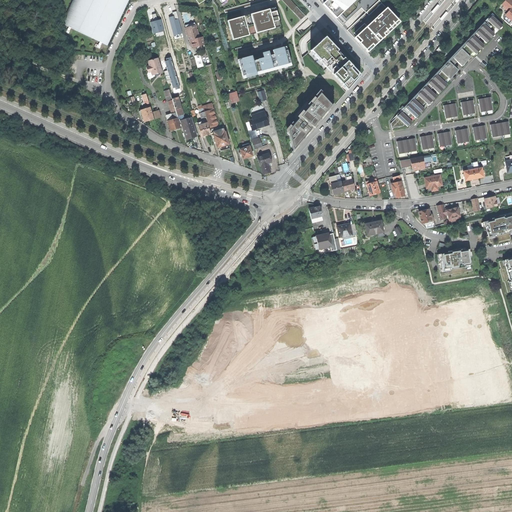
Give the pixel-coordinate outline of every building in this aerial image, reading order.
[(73,0),(63,23),(108,44),(128,0),(73,0)] [(271,0),(261,0),(253,2),(249,3),(239,6),(224,10),(225,13),(271,0)] [(281,0),(292,10),(296,6),(290,0),(281,0)] [(327,0),(323,4),(336,18),(355,0),(327,0)] [(366,13),(369,15),(382,3),(379,0),(366,13)] [(502,7),(508,12),(511,6),(511,1),(510,0),(505,0),(502,4),(504,6),(502,7)] [(305,16),(296,6),(292,10),(301,20),(305,16)] [(269,9),(274,28),(280,27),(275,8),(269,9)] [(354,38),(366,50),(372,45),(377,40),(398,20),(386,8),(367,26),(356,36),(354,38)] [(266,30),(274,28),(269,9),(263,11),(250,15),(256,34),(257,33),(266,30)] [(447,13),(446,12),(440,19),(441,21),(442,20),(447,14),(448,13),(447,13)] [(396,116),(397,117),(401,112),(402,113),(406,109),(405,108),(414,99),(415,100),(418,96),(420,97),(428,88),(430,90),(432,88),(428,84),(437,75),(441,72),(440,71),(447,63),(449,65),(450,63),(453,66),(457,62),(453,58),(461,49),(462,49),(466,45),(465,45),(473,36),(478,39),(480,37),(478,35),(486,27),(485,25),(488,21),(488,20),(492,16),(493,15),(492,13),(482,24),(480,26),(463,44),(461,46),(439,70),(437,72),(416,94),(414,96),(404,108),(402,110),(396,116)] [(254,34),(256,34),(250,15),(249,15),(244,16),(249,35),(254,34)] [(233,40),(249,35),(244,16),(242,17),(227,21),(233,40)] [(502,24),(492,16),(488,20),(488,21),(496,28),(497,29),(502,24)] [(158,21),(154,22),(154,23),(150,24),(153,34),(164,31),(161,20),(158,21)] [(400,22),(398,20),(377,40),(379,42),(400,22)] [(492,32),(496,28),(488,21),(485,25),(486,27),(492,32)] [(354,33),(356,36),(367,26),(364,24),(354,33)] [(189,39),(191,47),(200,44),(204,43),(202,36),(198,37),(194,26),(184,28),(186,34),(187,33),(188,40),(189,39)] [(485,42),(493,33),(492,32),(486,27),(478,35),(480,37),(485,42)] [(495,35),(493,33),(485,42),(486,43),(495,35)] [(478,39),(473,36),(465,45),(466,45),(473,52),(474,53),(483,44),(478,39)] [(278,40),(277,37),(269,39),(259,42),(256,43),(235,49),(236,52),(278,40)] [(348,90),(360,75),(325,37),(317,45),(310,51),(328,70),(332,74),(348,90)] [(484,46),(483,44),(474,53),(476,54),(484,46)] [(469,56),(473,52),(466,45),(462,49),(469,56)] [(274,55),(277,67),(288,64),(284,47),(273,50),(274,55)] [(461,65),(469,56),(462,49),(461,49),(453,58),(457,62),(461,65)] [(258,60),(261,71),(273,68),(270,56),(269,51),(263,53),(264,58),(261,59),(258,60)] [(462,67),(474,53),(473,52),(469,56),(461,65),(462,67)] [(195,55),(197,68),(204,66),(201,54),(195,55)] [(246,75),(256,73),(253,61),(252,56),(241,59),(246,75)] [(162,72),(158,59),(148,61),(150,66),(151,71),(152,75),(154,75),(160,73),(162,72)] [(273,68),(261,71),(256,73),(257,75),(266,73),(277,70),(282,68),(291,66),(291,63),(288,64),(277,67),(273,68)] [(449,65),(447,63),(440,71),(441,72),(448,78),(457,69),(453,66),(450,63),(449,65)] [(458,70),(457,69),(448,78),(445,82),(446,84),(458,70)] [(441,72),(437,75),(445,82),(448,78),(441,72)] [(437,75),(428,84),(432,88),(437,93),(446,84),(445,82),(437,75)] [(447,85),(446,84),(437,93),(439,94),(447,85)] [(430,90),(428,88),(420,97),(426,102),(427,104),(435,95),(430,90)] [(264,90),(257,92),(260,102),(267,100),(264,90)] [(238,101),(239,101),(237,95),(236,92),(229,94),(230,98),(233,97),(235,102),(238,101)] [(289,130),(294,149),(297,145),(303,139),(315,124),(319,120),(328,109),(331,105),(320,93),(316,99),(311,104),(304,112),(299,118),(298,119),(295,124),(289,130)] [(436,96),(435,95),(427,104),(428,105),(436,96)] [(422,106),(426,102),(420,97),(418,96),(415,100),(422,106)] [(178,98),(172,100),(177,117),(182,115),(183,115),(178,98)] [(491,98),(478,100),(479,104),(480,112),(493,110),(491,102),(491,98)] [(415,100),(414,99),(405,108),(406,109),(413,116),(415,117),(423,108),(422,106),(415,100)] [(172,100),(168,101),(172,114),(173,118),(172,118),(173,119),(168,121),(170,131),(175,129),(180,128),(179,124),(177,117),(172,100)] [(461,108),(463,115),(475,113),(474,105),(473,101),(461,103),(461,108)] [(207,122),(207,123),(208,127),(218,124),(212,104),(202,106),(203,108),(206,117),(207,122)] [(456,104),(443,106),(444,111),(446,119),(458,116),(456,109),(456,104)] [(144,122),(154,119),(150,107),(144,109),(141,110),(141,111),(143,116),(144,122)] [(424,109),(423,108),(415,117),(416,118),(424,109)] [(321,121),(330,111),(328,109),(319,120),(321,121)] [(413,116),(406,109),(402,113),(409,119),(413,116)] [(249,121),(252,130),(255,129),(269,125),(266,115),(265,115),(264,112),(252,116),(253,119),(249,121)] [(409,119),(402,113),(401,112),(397,117),(405,124),(406,126),(411,121),(409,119)] [(405,124),(397,117),(390,124),(392,128),(403,126),(405,124)] [(183,121),(181,122),(182,123),(186,139),(191,137),(196,136),(191,119),(183,121)] [(289,130),(295,124),(293,122),(286,130),(287,132),(289,130)] [(508,122),(490,125),(491,130),(492,137),(510,134),(509,127),(508,122)] [(201,125),(198,126),(201,137),(206,135),(210,134),(208,127),(207,123),(201,125)] [(305,140),(317,126),(315,124),(303,139),(305,140)] [(474,133),(475,141),(487,138),(486,131),(485,126),(482,126),(475,127),(473,128),(474,133)] [(229,144),(224,129),(213,133),(215,140),(217,148),(219,147),(229,144)] [(255,129),(252,130),(249,131),(251,139),(257,137),(255,129)] [(467,129),(455,131),(456,136),(457,144),(469,141),(468,134),(467,129)] [(287,132),(293,155),(299,147),(297,145),(294,149),(289,130),(287,132)] [(439,140),(440,147),(452,145),(451,138),(450,132),(438,134),(439,140)] [(432,135),(420,137),(421,142),(422,150),(434,148),(433,140),(432,135)] [(255,149),(263,147),(260,139),(258,140),(252,142),(255,149)] [(398,147),(399,154),(417,151),(416,144),(415,139),(397,142),(398,147)] [(252,156),(249,147),(244,148),(240,150),(243,159),(247,158),(252,156)] [(347,154),(348,161),(355,160),(353,153),(347,154)] [(259,157),(257,157),(263,175),(267,173),(271,172),(268,163),(272,162),(269,154),(264,155),(259,157)] [(424,167),(422,156),(421,157),(410,159),(412,166),(412,169),(413,169),(416,168),(424,167)] [(402,168),(412,166),(410,159),(400,161),(402,168)] [(480,177),(484,176),(482,167),(473,169),(475,178),(480,177)] [(470,179),(475,178),(473,169),(464,170),(465,180),(470,179)] [(344,191),(344,190),(342,181),(340,174),(329,176),(334,193),(339,192),(344,191)] [(431,188),(437,187),(442,186),(440,175),(435,176),(431,177),(424,178),(426,189),(431,188)] [(352,178),(342,181),(344,190),(350,188),(355,187),(352,178)] [(376,180),(373,181),(372,179),(369,180),(369,182),(366,183),(369,195),(374,193),(380,192),(376,180)] [(402,186),(394,188),(395,192),(395,194),(396,198),(405,196),(402,186)] [(485,210),(498,207),(495,198),(491,199),(485,200),(487,206),(485,207),(485,210)] [(476,213),(481,212),(477,200),(472,201),(473,206),(475,205),(476,213)] [(462,221),(459,210),(451,212),(450,209),(445,210),(444,206),(440,207),(438,207),(441,221),(447,220),(447,217),(448,217),(450,224),(462,221)] [(313,223),(322,221),(322,217),(320,207),(314,208),(309,209),(310,212),(313,223)] [(432,221),(430,215),(429,210),(419,212),(422,224),(432,221)] [(490,244),(498,242),(498,243),(505,242),(511,240),(511,239),(511,238),(511,215),(506,218),(506,216),(492,220),(492,221),(485,223),(490,244)] [(435,227),(434,221),(432,221),(422,224),(426,229),(435,227)] [(375,223),(366,225),(368,236),(377,234),(378,238),(385,236),(381,222),(375,223)] [(340,238),(344,237),(345,239),(353,238),(350,225),(345,226),(337,227),(340,238)] [(331,247),(329,235),(325,236),(323,237),(323,234),(316,236),(318,244),(317,244),(319,250),(330,247),(331,247)] [(465,273),(472,272),(470,258),(469,251),(462,252),(462,250),(455,252),(448,253),(448,254),(437,256),(441,278),(452,276),(452,277),(465,275),(465,273)] [(508,294),(511,292),(511,259),(499,263),(501,270),(500,271),(503,283),(505,283),(508,294)]
